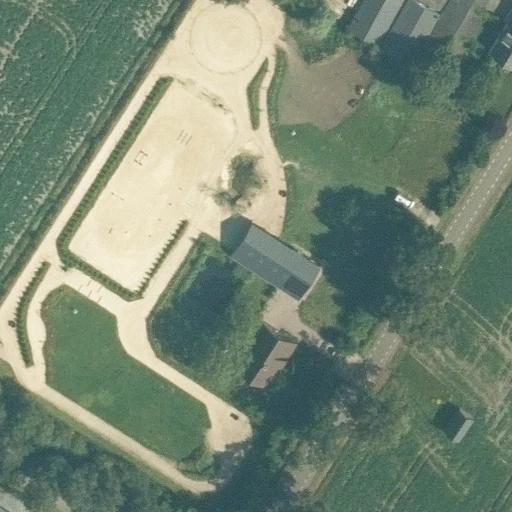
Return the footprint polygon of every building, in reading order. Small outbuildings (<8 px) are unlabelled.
[(363,0),(348,28),(376,43),(399,0),(363,0)] [(406,0),(381,46),(410,62),(437,13),(414,0),(406,0)] [(449,0),(420,52),(452,69),(484,13),(478,9),(483,0),(449,0)] [(511,64),(511,4),(504,17),(508,19),(489,50),(511,64)] [(261,222),(252,217),(229,252),(237,258),(261,222)] [(321,261),(299,247),(276,283),(298,297),(321,261)] [(372,278),(380,269),(363,256),(356,264),(372,278)] [(286,356),(295,341),(262,319),(235,362),(265,381),(282,354),(286,356)] [(444,428),(457,436),(472,414),(459,405),(444,428)] [(260,427),(273,435),(285,415),(272,407),(260,427)]
